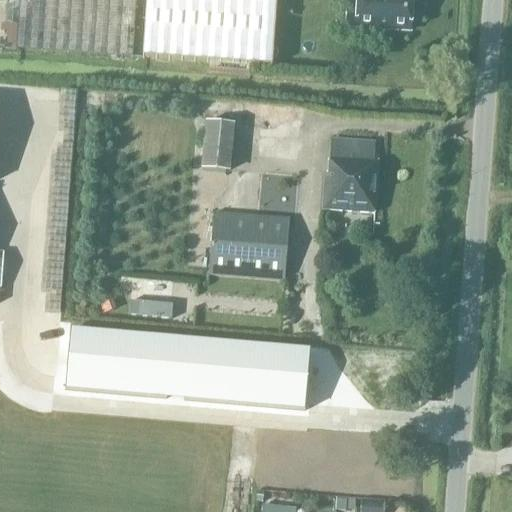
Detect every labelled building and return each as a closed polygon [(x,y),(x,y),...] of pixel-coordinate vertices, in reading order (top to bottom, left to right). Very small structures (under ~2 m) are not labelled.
[(7,0),(4,48),(133,58),(136,0),(7,0)] [(147,0),(144,58),(275,68),(279,0),(147,0)] [(409,32),(411,0),(348,0),(347,11),(349,11),(358,11),(357,29),(360,29),(360,35),(376,36),(376,30),(409,32)] [(206,119),(202,169),(227,171),(231,121),(206,119)] [(332,142),(329,177),(325,177),(323,211),(375,215),(379,145),(332,142)] [(210,274),(284,281),(290,219),(216,211),(210,274)] [(103,315),(116,310),(110,296),(98,301),(103,315)] [(69,332),(64,391),(304,412),(309,353),(69,332)] [(256,501),(263,502),(264,492),(257,491),(256,501)] [(344,510),(345,499),(336,499),(335,510),(344,511),(344,510)]
